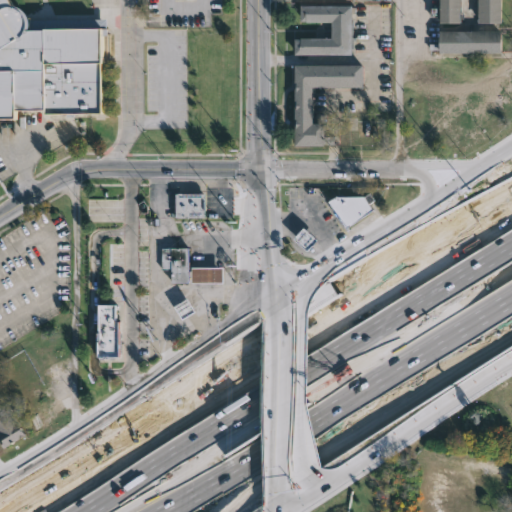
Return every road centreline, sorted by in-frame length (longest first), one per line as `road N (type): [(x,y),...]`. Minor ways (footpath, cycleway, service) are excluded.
road 1 (motorway): [(511,222),(42,511)]
road 2 (motorway): [(472,225),(423,236),(0,499)]
road 3 (residential): [(0,219),(80,171),(472,172)]
road 4 (tertiary): [(256,0),(256,319)]
road 5 (secondary): [(511,146),(256,319)]
road 6 (secondary): [(256,319),(5,473)]
road 7 (secondary): [(274,511),(511,362)]
road 8 (residential): [(80,171),(76,432)]
road 9 (motorway): [(216,384),(9,511)]
road 10 (motorway): [(472,225),(315,327)]
road 11 (motorway): [(369,412),(511,321)]
road 12 (motorway): [(238,494),(369,412)]
road 13 (secondary): [(297,305),(300,457)]
road 14 (secondary): [(245,356),(248,505)]
road 15 (secondary): [(268,466),(267,342)]
